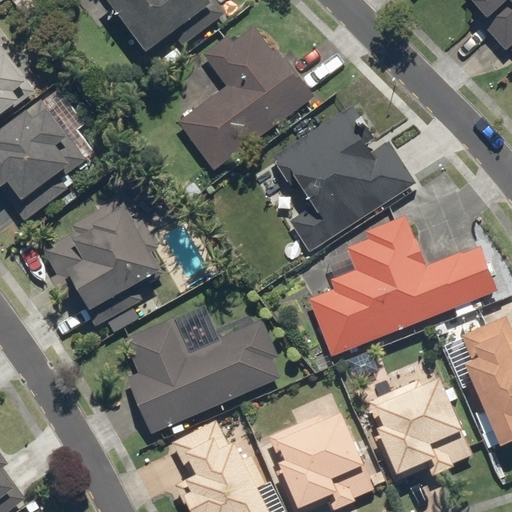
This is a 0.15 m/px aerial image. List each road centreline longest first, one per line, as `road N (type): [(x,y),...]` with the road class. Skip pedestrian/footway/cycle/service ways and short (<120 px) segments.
road 1 (residential): [(346,0),(511,174)]
road 2 (residential): [(0,311),(115,511)]
